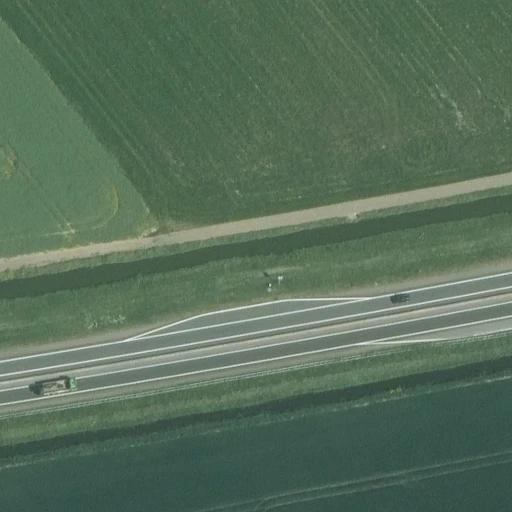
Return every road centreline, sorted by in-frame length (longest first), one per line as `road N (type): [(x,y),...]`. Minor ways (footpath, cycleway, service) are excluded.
road 1 (trunk): [(511,276),(0,367)]
road 2 (trunk): [(0,396),(511,308)]
